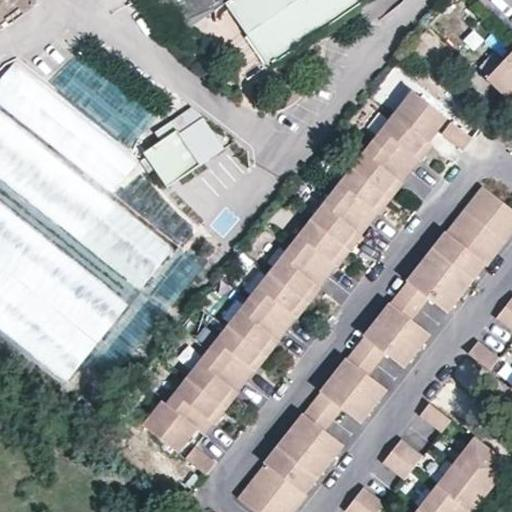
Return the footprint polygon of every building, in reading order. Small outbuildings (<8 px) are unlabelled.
[(150,0),(161,15),(163,14),(178,27),(210,11),(211,14),(222,6),(266,70),(317,35),(315,31),(324,25),(327,29),(368,0),(150,0)] [(177,37),(211,14),(210,11),(178,27),(163,14),(161,15),(177,37)] [(317,35),(327,29),(324,25),(315,31),(317,35)] [(511,55),(488,81),(511,103),(511,55)] [(446,121),(410,92),(393,115),(428,143),(446,121)] [(200,116),(187,107),(168,119),(177,132),(197,118),(199,117),(200,116)] [(393,115),(372,141),(411,171),(432,145),(428,143),(393,115)] [(221,148),(203,122),(197,118),(177,132),(176,132),(198,163),(221,148)] [(473,141),(451,125),(441,137),(463,154),(473,141)] [(173,129),(141,152),(166,187),(199,163),(198,163),(176,132),(173,129)] [(372,141),(352,165),(391,201),(411,171),(372,141)] [(352,165),(332,191),(371,225),(391,201),(352,165)] [(511,236),(511,211),(483,188),(237,500),(252,511),(296,511),(307,498),(305,496),(312,486),(330,463),(336,455),(343,447),(325,433),(342,411),(360,425),(361,423),(370,413),(377,404),(386,392),(368,378),(386,356),(404,370),(412,359),(421,348),(430,337),(412,323),(429,301),(447,315),(453,308),(480,273),(485,266),(488,268),(511,236)] [(348,252),(371,225),(332,191),(308,221),(348,252)] [(288,246),(327,278),(348,252),(308,221),(288,246)] [(268,272),(307,304),(327,278),(288,246),(268,272)] [(268,272),(247,298),(287,329),(307,304),(268,272)] [(225,326),(266,357),(287,329),(247,298),(225,326)] [(511,301),(496,321),(511,333),(511,301)] [(204,353),(243,386),(266,357),(225,326),(204,353)] [(500,361),(479,344),(468,357),(490,374),(500,361)] [(204,353),(184,377),(225,409),(243,386),(204,353)] [(184,377),(163,405),(204,437),(225,409),(184,377)] [(159,403),(140,425),(176,458),(194,433),(163,405),(159,403)] [(430,406),(420,418),(441,435),(451,422),(430,406)] [(419,511),(473,511),(494,486),(508,468),(475,441),(419,511)] [(402,442),(383,465),(404,482),(423,458),(402,442)] [(194,449),(184,461),(206,478),(216,466),(194,449)] [(364,490),(346,511),(380,511),(385,506),(364,490)]
